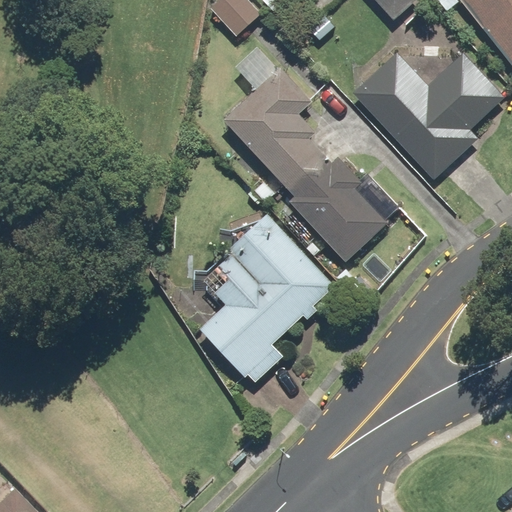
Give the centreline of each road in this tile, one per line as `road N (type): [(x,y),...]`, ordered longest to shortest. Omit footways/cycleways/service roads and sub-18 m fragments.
road 1 (residential): [(420,390),(451,327),(511,261)]
road 2 (residential): [(420,390),(307,484)]
